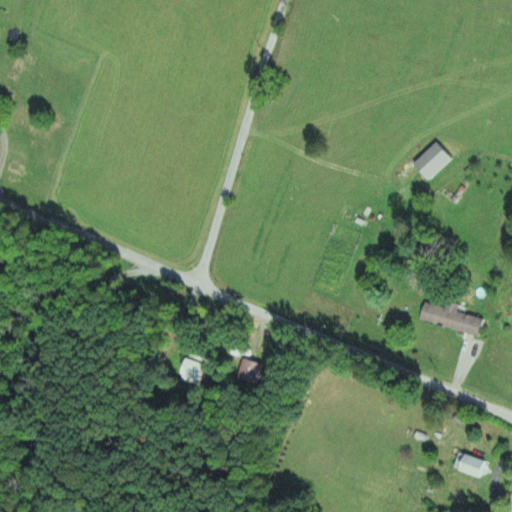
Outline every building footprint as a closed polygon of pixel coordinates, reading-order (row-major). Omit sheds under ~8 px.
[(453,159),(437,143),(413,165),(429,182),(453,159)] [(9,170),(19,174),(24,164),(13,159),(9,170)] [(446,308),(426,303),(421,321),(481,337),(485,319),(459,313),(460,306),(448,302),(446,308)] [(204,386),(210,365),(190,359),(184,380),(204,386)] [(459,471),(483,479),(488,462),(464,454),(459,471)]
